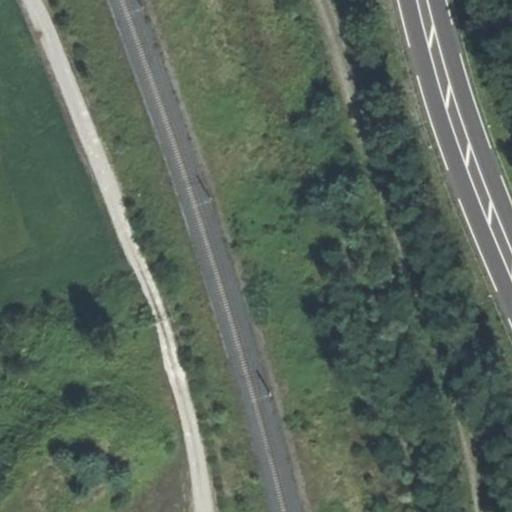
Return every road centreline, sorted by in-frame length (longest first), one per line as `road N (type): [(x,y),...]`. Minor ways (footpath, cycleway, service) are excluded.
road 1 (track): [(210,511),(161,320),(32,0)]
road 2 (track): [(317,0),(431,319),(483,511)]
road 3 (secondary): [(511,265),(483,200),(423,0)]
